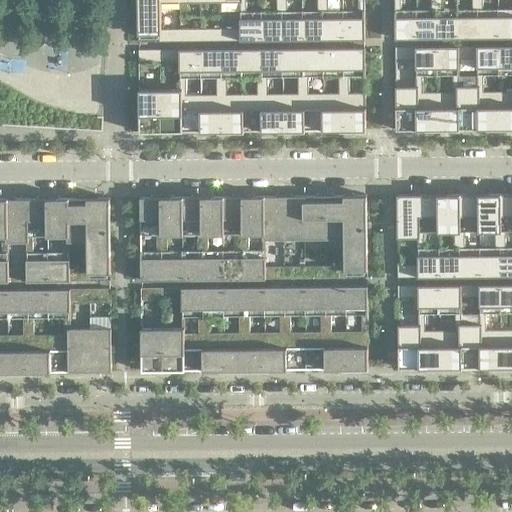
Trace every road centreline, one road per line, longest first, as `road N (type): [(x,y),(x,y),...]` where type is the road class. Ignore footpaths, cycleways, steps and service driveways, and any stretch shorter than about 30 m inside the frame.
road 1 (tertiary): [(0,466),(511,460)]
road 2 (tertiary): [(511,439),(0,444)]
road 3 (residential): [(511,396),(0,400)]
road 4 (residential): [(0,168),(511,165)]
